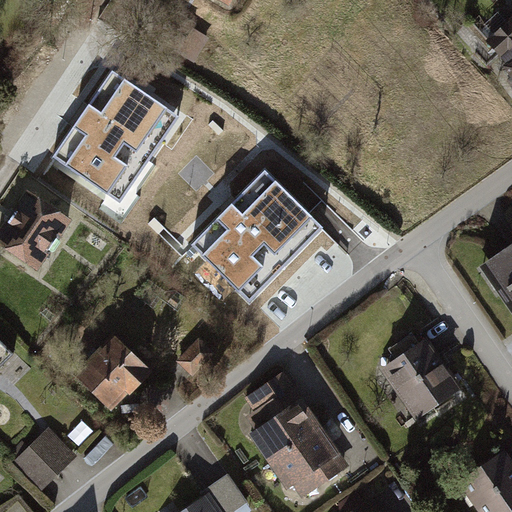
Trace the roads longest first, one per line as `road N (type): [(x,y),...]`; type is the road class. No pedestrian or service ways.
road 1 (residential): [(72,505),(413,243)]
road 2 (residential): [(511,387),(413,243)]
road 3 (residential): [(0,172),(96,31)]
road 4 (residential): [(413,243),(511,172)]
